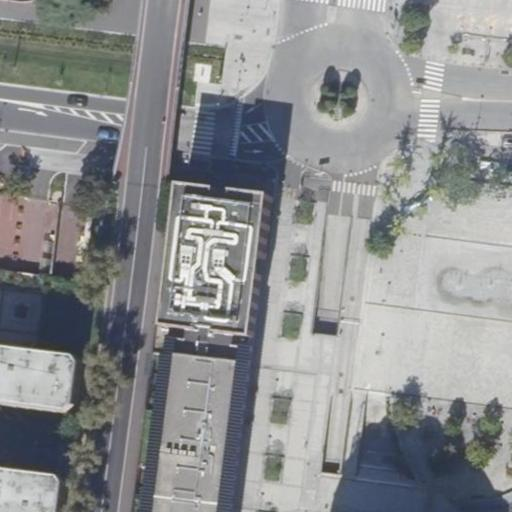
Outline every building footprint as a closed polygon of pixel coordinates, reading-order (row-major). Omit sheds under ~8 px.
[(175,245),(267,257),(274,198),(256,196),(236,194),(236,197),(219,195),(219,192),(182,187),(175,245)] [(266,261),(267,257),(175,245),(172,272),(181,273),(253,282),(263,284),(266,261)] [(0,511),(63,511),(67,482),(62,477),(0,468),(0,405),(1,405),(70,412),(78,405),(83,364),(80,357),(75,356),(85,280),(0,268),(0,511)] [(181,273),(172,272),(164,331),(173,333),(246,342),(255,343),(263,284),(253,282),(181,273)] [(246,342),(173,333),(150,511),(234,511),(255,343),(246,342)]
